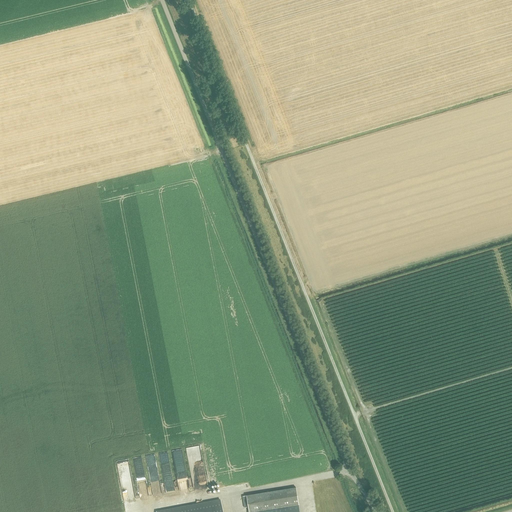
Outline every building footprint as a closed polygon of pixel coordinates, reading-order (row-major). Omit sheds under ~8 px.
[(184,448),(185,455),(198,453),(197,447),(184,448)] [(132,460),(136,497),(144,496),(140,460),(132,460)] [(154,475),(152,460),(145,461),(147,476),(154,475)] [(119,483),(120,483),(119,487),(120,491),(122,491),(131,489),(131,488),(129,476),(123,476),(123,478),(119,479),(119,476),(118,480),(119,483)] [(249,511),(300,511),(296,488),(243,497),(245,508),(249,507),(249,511)] [(222,511),(220,500),(158,511),(222,511)]
